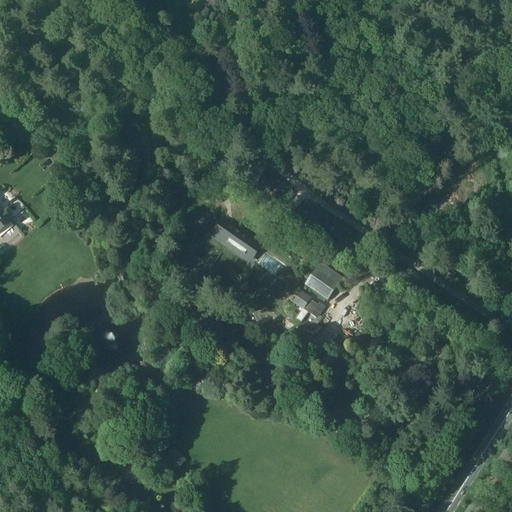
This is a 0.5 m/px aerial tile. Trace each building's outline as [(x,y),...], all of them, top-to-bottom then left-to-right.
[(0,234),(13,223),(12,222),(12,221),(26,210),(13,197),(3,187),(2,188),(0,189),(0,234)] [(126,221),(136,208),(127,200),(117,214),(126,221)] [(262,246),(225,221),(216,234),(253,259),(262,246)] [(414,228),(406,238),(428,255),(435,244),(414,228)] [(276,272),(281,264),(265,254),(260,262),(276,272)] [(305,286),(328,302),(343,278),(320,263),(305,286)] [(294,303),(303,309),(304,310),(309,313),(318,319),(326,307),(320,303),(319,306),(310,299),(300,293),(294,303)] [(303,312),(297,320),(301,323),(307,315),(309,313),(304,310),(303,312)] [(176,471),(177,471),(187,461),(182,456),(175,449),(165,459),(176,471)]
